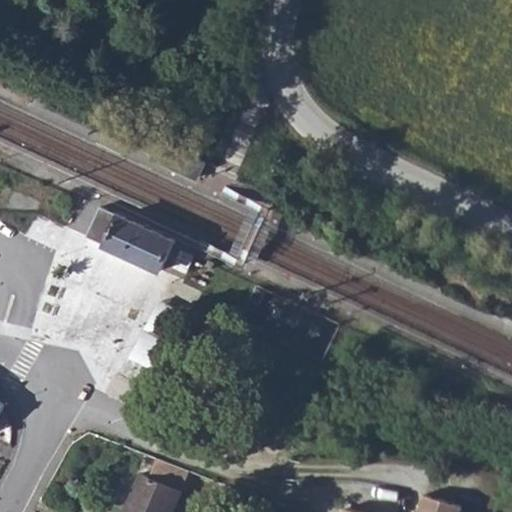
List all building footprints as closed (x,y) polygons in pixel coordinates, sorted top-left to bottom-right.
[(158,137),(149,157),(198,178),(207,158),(158,137)] [(102,206),(87,236),(161,270),(176,239),(102,206)] [(195,306),(201,286),(182,280),(176,301),(195,306)] [(183,311),(163,302),(153,325),(173,334),(183,311)] [(169,340),(149,331),(139,354),(159,363),(169,340)] [(186,365),(176,385),(187,389),(196,370),(186,365)] [(172,511),(189,473),(158,461),(150,479),(140,475),(123,511),(172,511)] [(458,511),(462,499),(423,488),(416,511),(458,511)]
